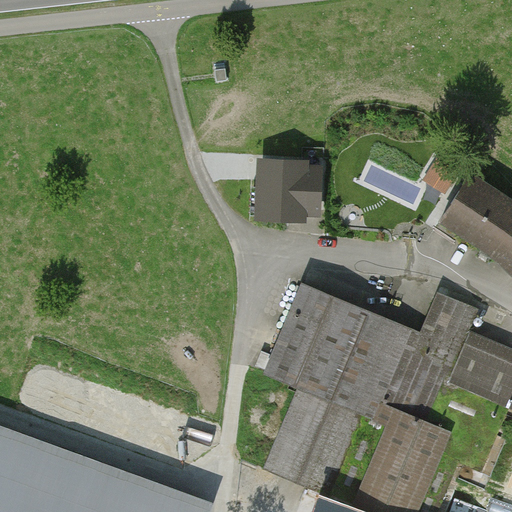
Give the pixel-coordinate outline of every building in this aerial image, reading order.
[(226,68),(216,70),(218,82),(228,80),(226,68)] [(264,180),(258,180),(256,221),(307,223),(309,182),(303,181),(304,159),(265,157),(264,180)] [(451,184),(432,173),(424,187),(443,198),(451,184)] [(511,202),(470,175),(443,219),(494,254),(511,269),(511,202)] [(511,347),(474,332),(483,310),(438,292),(421,333),(298,283),(262,373),(300,389),(266,473),(332,501),(366,418),(387,427),(354,509),(361,511),(419,511),(452,434),(436,427),(453,385),(511,408),(511,347)] [(0,430),(0,511),(208,511),(210,507),(0,430)]
